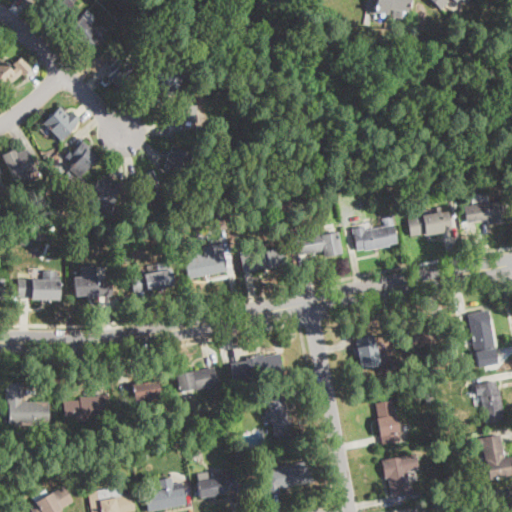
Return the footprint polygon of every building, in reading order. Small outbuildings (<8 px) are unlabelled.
[(73,0),(62,15),(45,2),(46,0),(73,0)] [(409,0),(409,1),(413,1),(412,8),(408,7),(407,11),(389,9),(388,14),(376,12),(375,14),(368,14),(370,1),(375,2),(375,0),(409,0)] [(467,0),(462,6),(455,0),(447,0),(440,9),(430,0),(467,0)] [(102,36),(86,52),(66,31),(81,15),(102,36)] [(30,70),(26,73),(23,75),(21,73),(3,90),(0,86),(0,61),(2,60),(12,71),(16,68),(13,64),(21,57),(31,68),(30,70)] [(134,77),(122,90),(107,77),(112,72),(108,69),(116,60),(134,77)] [(184,77),(170,95),(168,94),(164,99),(155,93),(159,88),(151,82),(165,63),(184,77)] [(181,132),(170,132),(170,123),(174,123),(173,106),(195,105),(196,122),(187,122),(188,132),(181,132)] [(60,106),(68,115),(71,112),(78,119),(75,122),(76,123),(60,139),(44,122),(60,106)] [(90,151),(96,156),(79,178),(78,176),(69,169),(73,164),(65,157),(70,150),(72,153),(82,141),(92,149),(90,151)] [(193,154),(187,172),(170,166),(169,169),(163,167),(171,146),(193,154)] [(15,148),(17,153),(27,149),(36,171),(14,181),(2,154),(15,148)] [(488,165),(476,168),(474,160),(486,157),(488,165)] [(163,201),(144,208),(134,182),(142,179),(140,174),(151,169),(163,201)] [(117,188),(111,214),(95,210),(98,196),(94,195),(96,185),(98,178),(119,183),(117,188)] [(504,200),(507,221),(493,223),(492,218),(467,222),(465,206),(504,200)] [(442,231),(411,236),(408,218),(448,211),(451,229),(442,231)] [(218,229),(217,221),(225,219),(227,227),(218,229)] [(396,229),(399,244),(364,250),(364,249),(356,250),(352,228),(364,226),(365,230),(395,225),(396,229)] [(338,233),(341,254),(324,258),(323,251),(299,255),(298,247),(296,238),(337,231),(338,233)] [(212,245),(213,251),(222,249),(226,270),(191,278),(187,259),(205,256),(203,247),(212,245)] [(252,269),(249,270),(246,254),(279,247),(282,263),(252,269)] [(164,286),(164,290),(157,291),(156,288),(133,292),(131,281),(130,277),(159,271),(157,263),(168,261),(172,284),(164,286)] [(96,268),(97,280),(110,279),(112,296),(87,298),(87,295),(74,296),(73,277),(81,276),(80,267),(95,266),(96,268)] [(59,281),(57,299),(17,296),(19,277),(59,279),(59,281)] [(497,359),(476,362),(468,313),(488,310),(497,359)] [(440,341),(406,348),(403,331),(416,329),(416,326),(436,322),(440,341)] [(378,366),(360,369),(356,341),(373,338),(378,366)] [(258,354),(259,358),(279,354),(283,372),(233,381),(230,363),(246,360),(245,356),(258,354)] [(181,393),(180,393),(176,374),(210,368),(214,386),(181,393)] [(159,396),(132,400),(130,383),(156,379),(159,396)] [(495,380),(496,388),(497,388),(498,389),(502,412),(500,412),(502,420),(485,423),(480,394),(476,395),(476,394),(474,384),(495,380)] [(23,381),(23,398),(21,398),(21,401),(46,402),(46,425),(8,424),(9,398),(4,398),(5,381),(23,381)] [(433,404),(425,406),(423,394),(431,392),(433,404)] [(130,402),(122,404),(121,397),(129,395),(130,402)] [(293,438),(274,441),(266,399),(284,395),(293,438)] [(110,420),(63,421),(63,401),(80,400),(80,397),(109,396),(110,420)] [(243,407),(235,408),(234,399),(241,398),(243,407)] [(385,444),(381,445),(376,418),(378,417),(375,404),(393,400),(399,433),(397,434),(399,441),(385,444)] [(245,443),(263,444),(263,433),(246,433),(245,443)] [(501,442),(504,459),(511,457),(511,462),(511,474),(489,479),(482,444),(479,445),(477,438),(499,434),(501,442)] [(405,471),(407,482),(409,493),(392,496),(388,476),(384,477),(382,465),(386,464),(385,459),(416,454),(418,469),(405,471)] [(268,495),(265,495),(262,479),(264,479),(263,469),(310,460),(313,481),(280,487),(281,492),(268,495)] [(235,473),(237,492),(199,498),(195,474),(208,472),(209,479),(226,477),(225,473),(234,472),(235,473)] [(171,477),(173,484),(182,482),(186,504),(148,511),(144,492),(159,489),(157,480),(171,477)] [(64,485),(73,501),(54,511),(32,511),(29,507),(36,503),(33,497),(46,489),(49,494),(64,485)] [(121,487),(123,495),(131,494),(134,510),(123,511),(91,511),(88,491),(121,486),(121,487)] [(511,511),(499,511),(497,503),(493,504),(491,495),(511,490),(511,511)]
